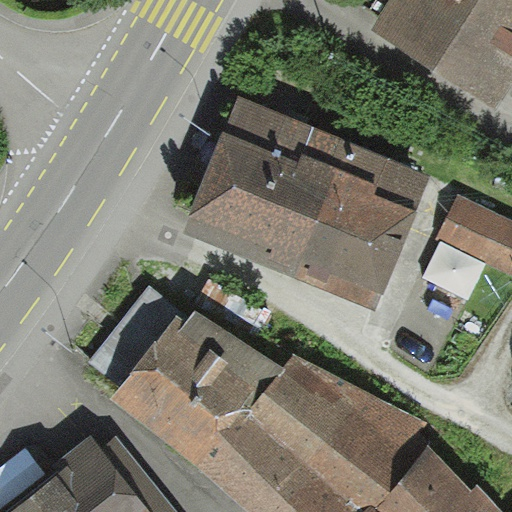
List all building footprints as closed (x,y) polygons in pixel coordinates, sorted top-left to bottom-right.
[(511,0),(383,0),(363,31),(490,114),(511,80),(511,0)] [(431,171),(240,93),(182,235),(374,312),(431,171)] [(511,218),(458,194),(438,237),(511,270),(511,218)] [(187,308),(110,399),(191,464),(243,511),(503,511),(478,484),(472,490),(421,436),(429,422),(287,352),(276,368),(187,308)] [(178,511),(119,439),(102,453),(93,442),(7,511),(178,511)]
